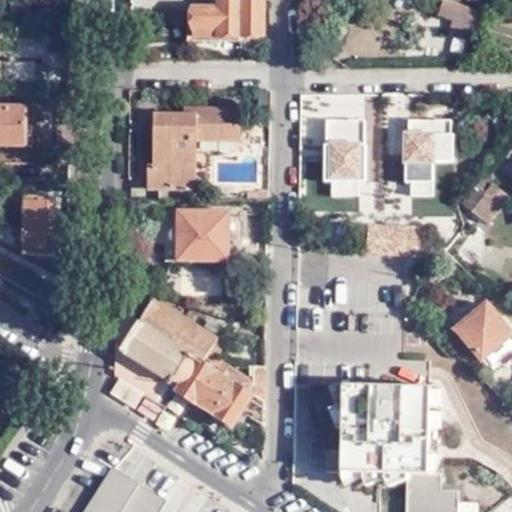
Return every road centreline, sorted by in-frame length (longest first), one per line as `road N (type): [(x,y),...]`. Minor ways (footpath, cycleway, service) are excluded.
road 1 (residential): [(283,77),(274,511)]
road 2 (tertiary): [(91,395),(96,72)]
road 3 (residential): [(283,77),(511,83)]
road 4 (residential): [(91,395),(269,511)]
road 5 (residential): [(96,72),(283,77)]
road 6 (tertiary): [(21,511),(91,395)]
